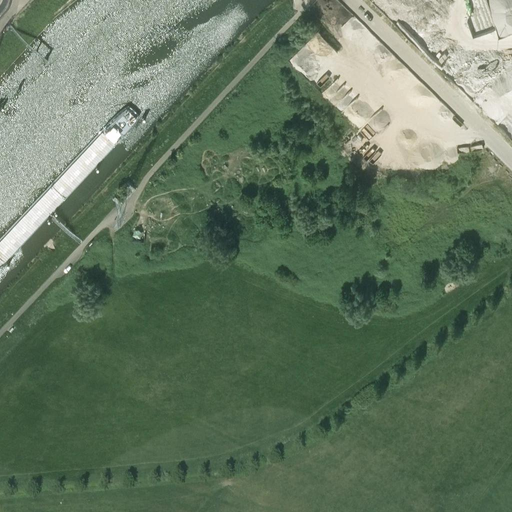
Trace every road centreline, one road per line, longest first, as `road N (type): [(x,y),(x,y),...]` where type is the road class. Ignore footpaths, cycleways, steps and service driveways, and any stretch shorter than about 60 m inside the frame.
road 1 (unclassified): [(299,12),(0,341)]
road 2 (unclassified): [(511,158),(347,0)]
